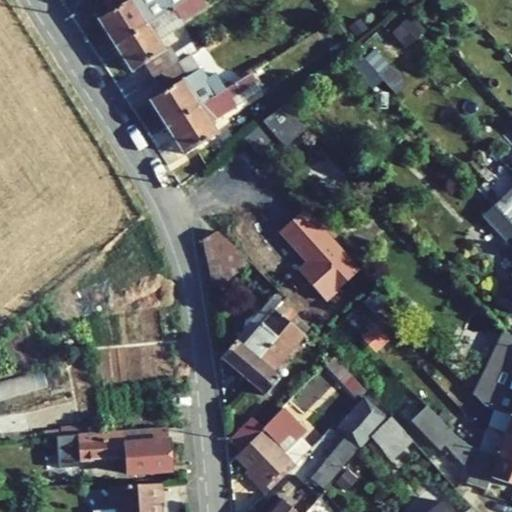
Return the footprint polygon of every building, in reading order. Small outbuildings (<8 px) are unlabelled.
[(115,46),(187,0),(102,0),(110,12),(98,20),(115,46)] [(205,7),(200,0),(187,0),(115,46),(131,72),(143,65),(153,79),(178,63),(172,55),(168,47),(162,51),(156,41),(205,7)] [(367,29),(359,18),(348,27),(356,37),(367,29)] [(190,56),(206,45),(200,37),(172,55),(178,63),(190,56)] [(336,64),(355,49),(349,42),(331,57),(336,64)] [(355,68),(364,60),(359,54),(331,77),(356,104),(373,89),(369,84),(355,68)] [(153,79),(162,94),(150,101),(166,128),(225,90),(214,74),(205,80),(190,56),(178,63),(153,79)] [(250,74),(266,64),(263,59),(236,77),(239,81),(250,74)] [(369,84),(378,76),(364,60),(355,68),(369,84)] [(225,90),(166,128),(184,155),(215,134),(208,123),(260,90),(250,74),(239,81),(225,90)] [(297,114),(286,103),(261,122),(273,136),(297,114)] [(273,136),(261,122),(247,134),(262,151),(273,136)] [(219,197),(206,176),(186,189),(199,210),(219,197)] [(511,194),(505,200),(503,197),(492,206),(511,227),(511,194)] [(511,270),(500,299),(511,303),(511,227),(492,206),(481,216),(511,249),(511,270)] [(226,280),(251,263),(216,231),(201,240),(212,288),(227,285),(226,280)] [(295,294),(288,301),(298,311),(308,322),(316,313),(295,294)] [(234,341),(220,358),(242,377),(287,323),(295,314),(273,295),(264,305),(271,311),(241,347),(234,341)] [(288,301),(285,305),(295,313),(298,311),(288,301)] [(234,341),(241,347),(271,311),(264,305),(234,341)] [(308,322),(298,311),(295,313),(307,324),(308,322)] [(302,335),(308,328),(295,314),(287,323),(302,335)] [(303,336),(302,335),(287,323),(242,377),(264,396),(279,379),(272,373),(303,336)] [(511,392),(511,337),(502,332),(484,369),(502,389),(511,392)] [(357,400),(365,391),(333,357),(325,365),(357,400)] [(511,415),(511,392),(502,389),(484,369),(472,392),(484,405),(511,415)] [(323,490),(386,419),(363,398),(336,428),(345,437),(310,479),(323,490)] [(312,426),(289,402),(282,408),(295,421),(293,422),(297,426),(293,429),(301,437),(312,426)] [(454,445),(460,440),(426,406),(411,420),(439,449),(449,439),(454,445)] [(265,494),(310,448),(301,437),(293,429),(297,426),(293,422),(295,421),(282,408),(262,428),(259,431),(261,433),(236,457),(248,469),(255,476),(251,480),(265,494)] [(475,415),(472,424),(485,429),(488,419),(475,415)] [(486,429),(511,438),(511,415),(507,427),(489,421),(486,429)] [(252,417),(229,441),(240,451),(259,431),(262,428),(252,417)] [(390,417),(370,438),(372,440),(384,455),(390,461),(412,441),(390,417)] [(168,440),(167,428),(121,431),(122,437),(126,436),(127,443),(168,440)] [(327,445),(336,435),(330,429),(321,439),(327,445)] [(511,438),(486,429),(479,450),(511,461),(511,438)] [(170,470),(168,440),(127,443),(126,436),(122,437),(121,431),(56,436),(59,468),(81,466),(80,460),(125,456),(127,474),(170,470)] [(384,455),(372,440),(367,444),(378,459),(384,455)] [(454,445),(464,455),(472,447),(465,445),(460,440),(454,445)] [(496,456),(479,450),(466,483),(485,490),(490,477),(496,456)] [(511,461),(496,456),(490,477),(511,485),(511,461)] [(255,476),(248,469),(245,473),(251,480),(255,476)] [(334,483),(345,492),(357,479),(347,469),(334,483)] [(117,509),(117,511),(158,511),(158,502),(162,502),(161,483),(109,487),(110,509),(117,509)] [(287,501),(293,494),(286,488),(280,496),(287,501)] [(432,491),(409,511),(408,511),(429,511),(441,502),(432,491)] [(29,495),(30,506),(42,504),(41,494),(29,495)] [(461,511),(448,496),(441,502),(450,511),(461,511)] [(299,497),(290,508),(294,511),(305,511),(310,506),(299,497)] [(294,511),(290,508),(278,498),(265,511),(294,511)] [(474,511),(470,507),(465,511),(450,511),(441,502),(429,511),(474,511)]
